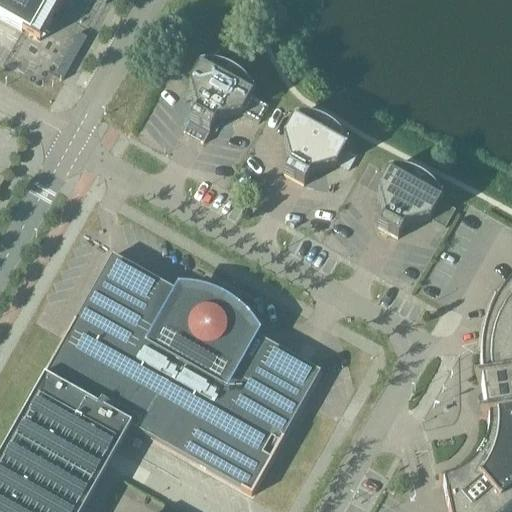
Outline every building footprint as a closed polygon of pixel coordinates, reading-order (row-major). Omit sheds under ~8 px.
[(0,0),(0,20),(39,43),(63,0),(0,0)] [(196,112),(189,124),(209,136),(216,124),(241,117),(253,95),(249,89),(240,78),(232,72),(223,68),(213,66),(203,66),(198,69),(189,87),(196,112)] [(295,119),(283,140),(290,165),(283,177),(303,188),(310,177),(335,170),(347,148),(346,146),(341,138),(334,131),(326,125),(317,121),(307,119),(295,119)] [(389,172),(377,193),(384,218),(378,230),(397,241),(404,230),(429,223),(441,201),(437,195),(435,191),(428,184),(420,178),(413,175),(406,173),(398,172),(389,172)] [(256,338),(250,335),(248,331),(245,327),(242,323),(238,320),(235,317),(231,314),(227,311),(223,308),(219,306),(214,304),(210,302),(205,300),(200,299),(196,298),(191,297),(186,297),(182,296),(176,293),(176,294),(111,258),(75,323),(74,323),(68,334),(68,335),(49,370),(48,369),(42,381),(41,383),(0,455),(0,511),(83,511),(128,432),(130,429),(240,491),(240,492),(251,499),(283,441),(320,375),(256,339),(256,338)] [(511,511),(511,286),(511,287),(507,292),(501,299),(495,294),(494,296),(495,297),(491,307),(487,317),(484,328),(483,336),(482,343),(480,356),(481,368),(482,382),(478,382),(478,387),(481,387),(482,396),(478,399),(477,402),(479,406),(481,408),(484,408),(485,417),(483,418),(483,422),(488,422),(488,429),(487,438),(484,447),(483,454),(478,456),(473,462),(461,470),(460,468),(459,469),(463,476),(461,478),(458,480),(449,483),(446,484),(440,486),(440,488),(442,488),(447,511),(511,511)]
